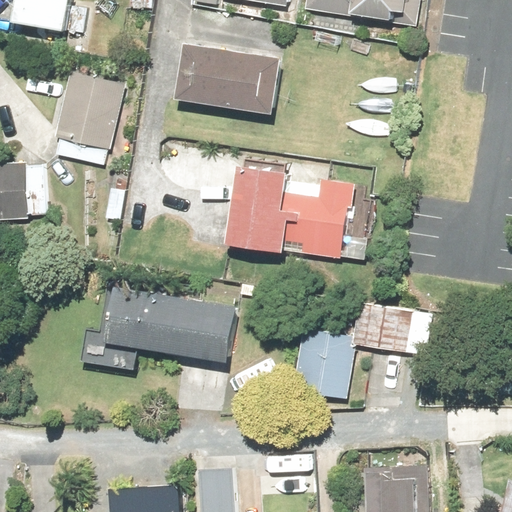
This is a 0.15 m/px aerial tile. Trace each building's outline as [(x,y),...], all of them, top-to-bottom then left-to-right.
[(77,0),(23,0),(19,24),(72,33),(72,31),(85,33),(90,8),(77,6),(77,0)] [(311,0),(309,10),(421,28),(424,0),(311,0)] [(184,101),(281,116),(289,60),(192,45),(184,101)] [(130,84),(75,71),(60,136),(64,138),(60,154),(107,166),(111,149),(114,149),(130,84)] [(30,163),(0,164),(0,221),(33,220),(33,216),(50,215),(48,166),(31,167),(30,163)] [(246,168),(235,246),(292,255),(292,252),(346,260),(346,258),(369,261),(372,240),(350,237),(353,209),(358,210),(361,184),(327,179),(326,187),(295,182),(296,175),(246,168)] [(131,190),(114,188),(110,219),(127,221),(131,190)] [(114,344),(236,364),(245,308),(123,288),(114,344)] [(429,355),(433,330),(415,327),(417,310),(363,303),(358,336),(308,330),(299,392),(352,400),(360,345),(429,355)] [(434,511),(432,466),(369,469),(370,511),(434,511)] [(239,511),(237,469),(203,471),(205,511),(239,511)] [(188,511),(187,486),(114,490),(115,511),(188,511)]
